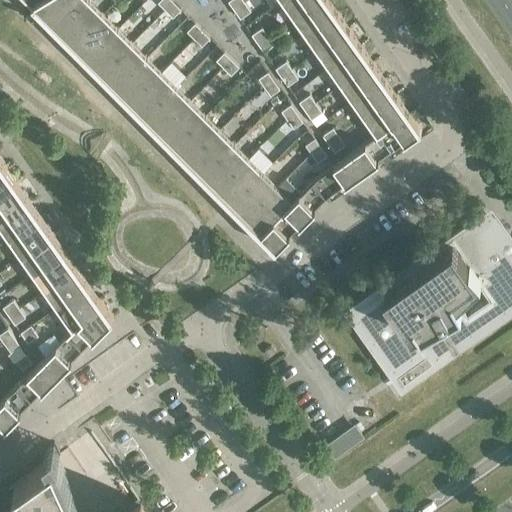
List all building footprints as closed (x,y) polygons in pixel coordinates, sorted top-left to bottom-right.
[(42,0),(31,7),(52,27),(57,32),(88,0),(42,0)] [(104,14),(90,0),(88,0),(57,32),(71,47),(104,14)] [(174,1),(172,0),(159,0),(158,2),(165,9),(174,1)] [(229,0),(228,1),(234,10),(245,2),(243,0),(229,0)] [(318,0),(283,0),(282,1),(294,17),(318,0)] [(339,11),(330,0),(318,0),(294,17),(306,34),(339,11)] [(181,9),(174,1),(165,9),(173,17),(181,9)] [(251,11),(245,2),(234,10),(240,18),(251,11)] [(351,28),(339,11),(306,34),(318,51),(351,28)] [(119,28),(104,14),(71,47),(86,61),(119,28)] [(202,30),(195,22),(187,31),(194,38),(202,30)] [(252,34),(258,43),(268,35),(262,27),(252,34)] [(133,42),(119,28),(86,61),(100,75),(133,42)] [(362,45),(351,28),(318,51),(330,68),(362,45)] [(210,37),(202,30),(194,38),(202,46),(210,37)] [(275,44),(268,35),(258,43),(264,52),(275,44)] [(147,57),(133,42),(100,75),(115,90),(147,57)] [(374,61),(362,45),(330,68),(341,85),(374,61)] [(232,59),(224,51),(216,60),(224,67),(232,59)] [(162,71),(147,57),(115,90),(129,104),(162,71)] [(239,66),(232,59),(224,67),(231,75),(239,66)] [(276,68),(282,77),(292,69),(286,61),(276,68)] [(386,78),(374,61),(341,85),(353,101),(386,78)] [(298,78),(292,69),(282,77),(288,85),(298,78)] [(176,86),(162,71),(129,104),(144,118),(176,86)] [(274,80),(268,71),(258,78),(264,86),(274,80)] [(398,95),(386,78),(353,101),(365,118),(398,95)] [(280,88),(274,80),(264,86),(271,95),(280,88)] [(191,100),(176,86),(144,118),(159,133),(191,100)] [(299,101),(305,110),(316,103),(310,94),(299,101)] [(409,111),(398,95),(365,118),(376,134),(377,135),(379,133),(409,111)] [(277,96),(271,100),(273,104),(279,100),(277,96)] [(206,115),(191,100),(159,133),(173,148),(206,115)] [(322,111),(316,103),(305,110),(311,119),(322,111)] [(297,112),(291,104),(282,110),(288,119),(297,112)] [(422,129),(409,111),(379,133),(392,150),(422,129)] [(303,121),(297,112),(288,119),(294,128),(303,121)] [(220,129),(206,115),(173,148),(188,162),(220,129)] [(323,135),(329,143),(339,136),(333,127),(323,135)] [(235,143),(220,129),(188,162),(202,176),(235,143)] [(392,150),(379,133),(377,135),(376,134),(350,153),(362,171),(392,150)] [(345,145),(339,136),(329,143),(335,152),(345,145)] [(321,146),(315,138),(305,144),(311,153),(321,146)] [(249,158),(235,143),(202,176),(217,191),(249,158)] [(327,155),(321,146),(311,153),(318,162),(327,155)] [(362,171),(350,153),(316,177),(311,182),(327,197),(330,193),(362,171)] [(264,172),(249,158),(217,191),(231,205),(264,172)] [(0,195),(19,183),(7,166),(0,171),(0,195)] [(278,187),(264,172),(231,205),(246,219),(278,187)] [(327,197),(311,182),(292,201),(293,201),(286,208),(301,222),(327,197)] [(0,221),(31,200),(19,183),(0,195),(0,221)] [(293,201),(292,201),(278,187),(246,219),(260,234),(286,208),(293,201)] [(42,217),(31,200),(0,221),(0,226),(10,240),(42,217)] [(301,222),(286,208),(260,234),(275,249),(301,222)] [(503,241),(484,214),(414,264),(418,269),(351,316),(382,360),(393,376),(429,351),(428,350),(466,324),(475,336),(484,330),(511,310),(511,249),(506,254),(499,244),(503,241)] [(54,233),(42,217),(10,240),(21,257),(54,233)] [(66,250),(54,233),(21,257),(33,273),(66,250)] [(78,267),(66,250),(33,273),(45,290),(78,267)] [(89,283),(78,267),(45,290),(57,307),(89,283)] [(101,300),(89,283),(57,307),(72,329),(91,310),(90,309),(101,300)] [(13,299),(3,306),(9,315),(19,308),(13,299)] [(114,318),(101,300),(90,309),(91,310),(72,329),(67,334),(83,349),(114,318)] [(26,316),(19,308),(9,315),(15,324),(26,316)] [(31,324),(21,332),(28,342),(39,335),(31,324)] [(14,336),(8,327),(0,333),(0,336),(5,343),(14,336)] [(83,349),(67,334),(42,359),(57,375),(83,349)] [(20,345),(14,336),(5,343),(11,351),(20,345)] [(26,354),(16,360),(22,369),(32,362),(26,354)] [(57,375),(42,359),(16,385),(32,400),(57,375)] [(32,400),(16,385),(0,401),(0,419),(7,426),(32,400)] [(91,511),(87,508),(62,453),(18,484),(30,511),(152,511),(145,500),(128,511),(91,511)]
